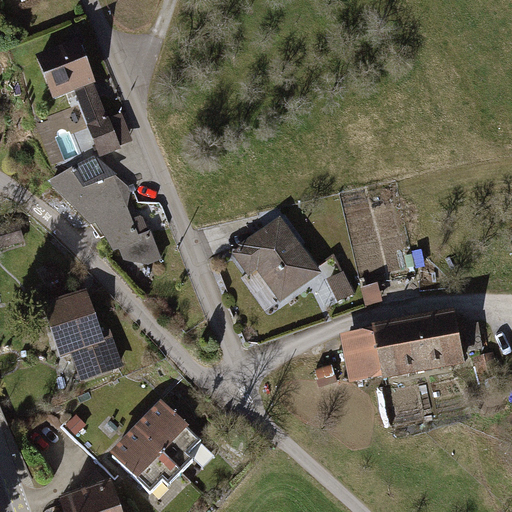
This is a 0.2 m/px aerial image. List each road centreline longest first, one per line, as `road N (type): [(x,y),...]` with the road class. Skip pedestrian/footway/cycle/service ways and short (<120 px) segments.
road 1 (residential): [(90,0),(230,346),(226,396)]
road 2 (residential): [(0,181),(66,235),(226,396)]
road 3 (track): [(226,396),(360,511)]
